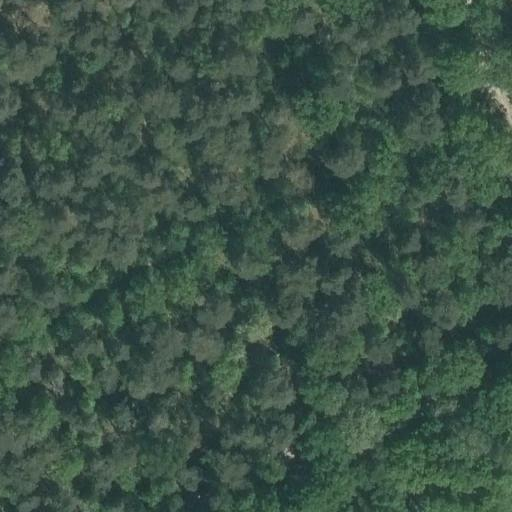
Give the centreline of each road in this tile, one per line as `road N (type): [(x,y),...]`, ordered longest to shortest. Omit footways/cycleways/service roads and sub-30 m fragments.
road 1 (track): [(177,511),(511,332)]
road 2 (track): [(511,129),(454,0)]
